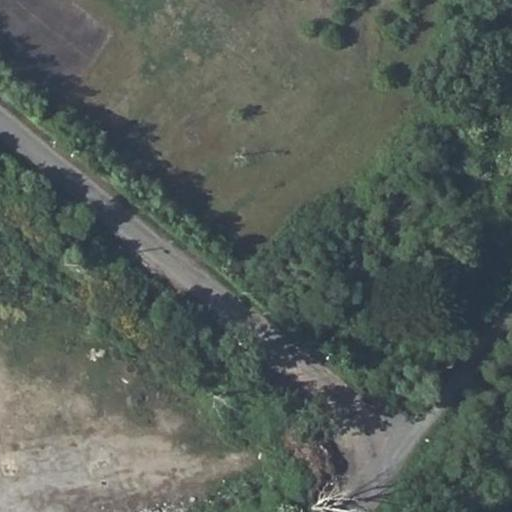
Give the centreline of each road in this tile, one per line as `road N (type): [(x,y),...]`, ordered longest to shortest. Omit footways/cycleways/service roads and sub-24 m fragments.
road 1 (residential): [(0,124),(399,454)]
road 2 (residential): [(511,325),(399,454)]
